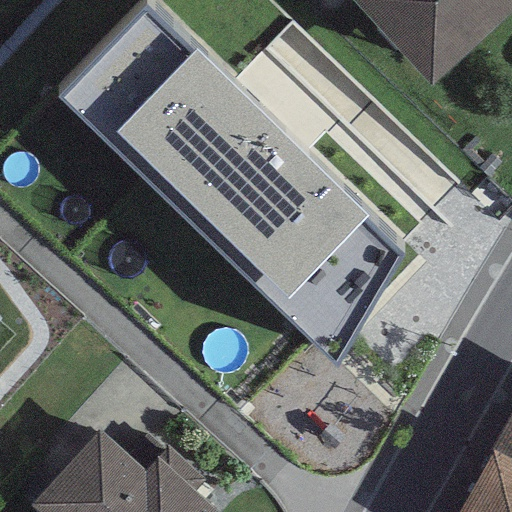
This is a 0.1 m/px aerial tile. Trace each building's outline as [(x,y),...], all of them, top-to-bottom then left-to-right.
[(170,0),(126,0),(62,69),(338,341),(404,217),(170,0)] [(376,0),(432,62),(500,0),(376,0)] [(511,395),(492,432),(511,442),(511,395)] [(147,459),(100,416),(31,490),(54,511),(210,511),(220,502),(195,479),(204,469),(168,436),(147,459)] [(511,511),(511,442),(492,432),(448,511),(511,511)]
